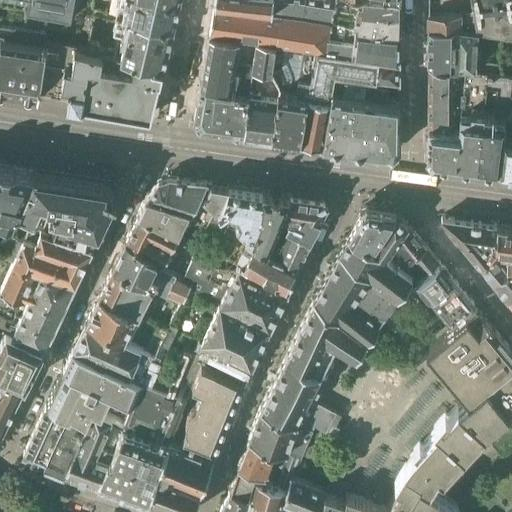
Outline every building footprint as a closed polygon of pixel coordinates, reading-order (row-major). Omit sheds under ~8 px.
[(0,0),(0,38),(44,45),(46,38),(87,48),(88,45),(68,42),(73,0),(0,0)] [(123,39),(119,55),(163,66),(163,65),(175,12),(175,13),(178,1),(177,1),(177,0),(110,0),(109,12),(116,13),(112,28),(121,30),(119,38),(123,39)] [(214,0),(214,2),(331,22),(331,20),(333,13),(334,1),(326,0),(214,0)] [(356,0),(355,11),(399,16),(398,1),(395,0),(356,0)] [(511,0),(470,0),(472,9),(460,10),(460,12),(511,8),(511,0)] [(315,49),(398,62),(398,60),(398,51),(398,33),(331,22),(214,2),(209,31),(209,32),(239,37),(254,39),(275,43),(285,44),(315,49)] [(428,29),(477,34),(477,31),(503,35),(511,36),(511,8),(460,12),(428,14),(428,29)] [(331,22),(398,33),(399,16),(355,11),(352,25),(331,20),(331,22)] [(427,64),(464,69),(475,70),(476,53),(481,54),(481,48),(476,48),(477,34),(428,29),(427,64)] [(199,83),(199,84),(230,88),(239,37),(209,32),(208,32),(200,83),(199,83)] [(37,97),(40,77),(44,45),(0,38),(0,91),(35,96),(35,97),(37,97)] [(46,38),(44,45),(40,77),(60,81),(60,82),(67,83),(67,85),(68,85),(67,90),(68,90),(67,96),(66,97),(66,100),(66,101),(67,102),(79,104),(80,104),(81,103),(119,110),(147,115),(148,115),(149,115),(150,115),(150,114),(150,113),(150,112),(158,79),(159,79),(159,78),(162,66),(163,66),(119,55),(102,52),(87,48),(46,38)] [(87,48),(102,52),(103,49),(101,42),(98,40),(89,38),(88,45),(87,48)] [(249,85),(248,90),(243,130),(270,133),(271,134),(272,134),(279,84),(281,73),(271,72),(275,43),(254,39),(251,68),(249,85)] [(300,138),(307,87),(309,69),(310,66),(312,66),(315,49),(285,44),(281,73),(279,84),(272,134),(298,137),(298,138),(300,138)] [(307,87),(330,90),(333,73),(343,74),(375,78),(392,80),(398,81),(398,62),(315,49),(312,66),(310,66),(309,69),(307,87)] [(427,64),(427,100),(441,101),(441,97),(449,98),(450,83),(462,84),(464,69),(427,64)] [(475,163),(476,163),(486,72),(475,70),(464,69),(462,84),(461,94),(458,94),(455,113),(458,113),(452,159),(452,160),(454,160),(473,163),(475,163)] [(498,167),(498,166),(502,134),(503,123),(510,75),(499,73),(499,74),(486,72),(476,163),(495,166),(497,166),(498,167)] [(323,142),(346,145),(355,79),(343,78),(343,74),(333,73),(330,90),(323,142)] [(511,75),(510,75),(503,123),(504,117),(506,117),(507,105),(511,105),(511,75)] [(346,145),(370,149),(375,97),(363,95),(365,81),(355,79),(346,145)] [(376,82),(375,97),(370,149),(388,151),(389,151),(398,143),(397,142),(398,142),(398,141),(397,141),(398,128),(398,127),(398,118),(398,116),(398,101),(398,100),(386,98),(387,84),(376,82)] [(427,100),(427,125),(453,128),(455,113),(458,94),(461,94),(462,84),(450,83),(449,98),(441,97),(441,101),(427,100)] [(220,127),(243,130),(248,90),(230,88),(199,84),(197,95),(198,95),(194,116),(199,124),(220,126),(220,127)] [(321,141),(323,142),(330,90),(307,87),(300,138),(321,141)] [(431,156),(452,159),(458,113),(455,113),(453,128),(427,125),(427,149),(427,151),(431,156)] [(511,135),(502,134),(498,166),(511,168),(511,135)] [(0,213),(10,219),(17,205),(32,170),(0,164),(0,213)] [(54,198),(51,215),(88,225),(97,229),(114,194),(114,192),(115,190),(114,187),(114,186),(113,184),(112,183),(111,182),(109,182),(106,181),(32,170),(17,205),(33,212),(40,196),(54,198)] [(157,181),(145,197),(159,204),(197,220),(205,202),(202,200),(210,182),(203,180),(169,176),(158,180),(157,181)] [(197,220),(209,226),(216,211),(217,211),(229,185),(210,182),(202,200),(205,202),(197,220)] [(221,237),(215,247),(245,264),(265,212),(260,211),(261,207),(258,206),(261,190),(229,185),(217,211),(216,211),(209,226),(223,232),(221,237)] [(245,264),(286,287),(298,263),(273,252),(286,215),(283,215),(290,194),(261,190),(258,206),(261,207),(260,211),(265,212),(245,264)] [(283,215),(286,215),(289,216),(287,225),(311,237),(320,217),(325,206),(325,207),(326,204),(324,199),(321,198),(321,199),(309,197),(309,196),(308,196),(308,197),(296,195),(290,194),(283,215)] [(145,197),(137,213),(177,234),(184,219),(194,223),(195,222),(221,237),(223,232),(209,226),(197,220),(159,204),(145,197)] [(361,208),(348,232),(370,245),(393,209),(367,205),(365,201),(359,205),(361,208)] [(407,222),(393,209),(370,245),(383,254),(407,222)] [(124,239),(122,243),(155,261),(157,256),(171,263),(176,253),(169,249),(177,234),(137,213),(124,239)] [(46,214),(41,227),(91,243),(97,229),(88,225),(51,215),(46,214)] [(273,252),(298,263),(311,237),(287,225),(289,216),(286,215),(273,252)] [(466,248),(478,263),(499,246),(494,245),(497,223),(442,216),(440,217),(466,248)] [(398,266),(424,243),(407,222),(383,254),(398,266)] [(0,240),(0,253),(12,259),(12,258),(34,267),(36,263),(74,279),(91,243),(41,227),(40,226),(39,227),(29,223),(22,239),(5,231),(0,240)] [(509,253),(507,267),(511,267),(511,225),(497,223),(494,245),(499,246),(503,246),(502,252),(509,253)] [(313,297),(365,339),(380,319),(379,319),(404,284),(409,290),(419,282),(416,279),(438,260),(424,243),(398,266),(383,254),(370,245),(348,232),(313,297)] [(122,243),(112,266),(150,285),(155,274),(149,271),(155,261),(122,243)] [(478,263),(493,280),(507,267),(509,253),(502,252),(503,246),(499,246),(478,263)] [(188,287),(223,303),(269,323),(286,287),(245,264),(215,247),(212,252),(204,248),(199,258),(193,255),(182,275),(191,280),(188,287)] [(12,258),(12,259),(3,278),(25,288),(26,286),(63,301),(64,299),(64,298),(69,287),(70,287),(74,279),(36,263),(34,267),(12,258)] [(419,282),(429,294),(447,280),(450,275),(446,270),(447,267),(444,262),(440,262),(438,260),(416,279),(419,282)] [(159,266),(155,274),(150,285),(112,266),(105,280),(102,286),(99,294),(138,313),(142,304),(146,306),(147,304),(151,306),(153,303),(154,304),(159,293),(160,291),(180,301),(188,287),(191,280),(182,275),(160,264),(159,266)] [(493,280),(508,298),(511,295),(511,267),(507,267),(493,280)] [(447,280),(429,294),(450,319),(456,314),(458,316),(473,303),(450,275),(447,280)] [(3,278),(0,285),(0,301),(15,308),(16,306),(53,322),(63,301),(26,286),(25,288),(3,278)] [(93,305),(85,321),(123,339),(135,313),(137,314),(138,313),(99,294),(98,294),(97,297),(95,302),(94,302),(93,305)] [(261,402),(313,427),(314,425),(335,434),(339,426),(330,421),(336,410),(317,400),(305,398),(311,387),(316,390),(319,384),(313,382),(334,342),(356,355),(365,339),(313,297),(299,326),(261,402)] [(0,327),(5,330),(41,347),(45,338),(50,327),(51,327),(53,322),(16,306),(15,308),(0,301),(0,327)] [(223,303),(207,341),(250,362),(251,359),(253,355),(254,355),(255,353),(254,353),(257,348),(258,346),(258,345),(260,341),(261,339),(263,334),(264,334),(265,332),(264,332),(267,327),(268,325),(269,323),(223,303)] [(511,446),(511,349),(476,307),(469,313),(426,349),(466,398),(483,430),(503,454),(511,446)] [(73,346),(141,379),(142,376),(150,380),(158,357),(161,358),(172,336),(164,332),(167,327),(158,323),(146,348),(123,339),(85,321),(79,334),(73,346)] [(169,322),(167,327),(164,332),(172,336),(177,325),(169,322)] [(0,374),(3,376),(23,385),(41,347),(5,330),(0,339),(0,374)] [(167,387),(185,394),(190,383),(201,387),(195,402),(189,407),(186,413),(185,419),(185,426),(180,440),(212,454),(213,453),(212,452),(213,452),(222,429),(244,375),(245,373),(201,355),(207,341),(199,337),(193,349),(192,350),(183,346),(168,382),(169,383),(167,387)] [(250,362),(207,341),(201,355),(245,373),(250,362)] [(62,368),(46,403),(65,413),(71,416),(72,414),(76,416),(86,421),(91,409),(100,412),(109,391),(131,402),(133,398),(141,379),(73,346),(73,347),(62,368)] [(0,440),(3,434),(0,432),(23,385),(3,376),(0,381),(0,440)] [(132,511),(137,496),(145,499),(159,461),(169,436),(185,394),(167,387),(159,384),(150,380),(142,376),(141,379),(133,398),(123,422),(97,482),(98,482),(98,481),(116,488),(108,511),(132,511)] [(442,475),(483,430),(466,398),(458,406),(457,405),(448,415),(445,412),(433,425),(436,428),(422,443),(419,441),(413,447),(415,450),(408,460),(404,465),(399,475),(415,484),(397,511),(451,511),(458,503),(429,485),(437,472),(442,475)] [(283,448),(300,455),(313,427),(261,402),(260,404),(249,432),(283,448)] [(13,475),(31,483),(43,461),(65,413),(46,403),(23,453),(13,475)] [(79,475),(97,482),(98,481),(123,422),(100,412),(91,409),(86,421),(81,432),(63,469),(65,470),(57,494),(71,500),(79,475)] [(59,467),(63,469),(81,432),(70,427),(76,416),(72,414),(71,416),(65,413),(43,461),(31,483),(43,489),(46,484),(59,467)] [(274,445),(283,448),(249,432),(248,435),(237,463),(238,464),(232,481),(229,490),(251,500),(265,471),(274,445)] [(160,504),(157,511),(177,511),(178,510),(182,511),(188,511),(198,489),(204,476),(212,454),(180,440),(169,436),(145,499),(160,504)] [(274,511),(291,475),(300,455),(283,448),(276,463),(284,466),(277,485),(265,480),(268,472),(265,471),(251,500),(246,511),(274,511)] [(387,505),(346,491),(349,483),(341,480),(355,453),(346,448),(326,489),(325,489),(291,475),(274,511),(397,511),(415,484),(399,475),(395,482),(401,485),(387,505)] [(218,511),(246,511),(251,500),(229,490),(223,502),(218,511)]
